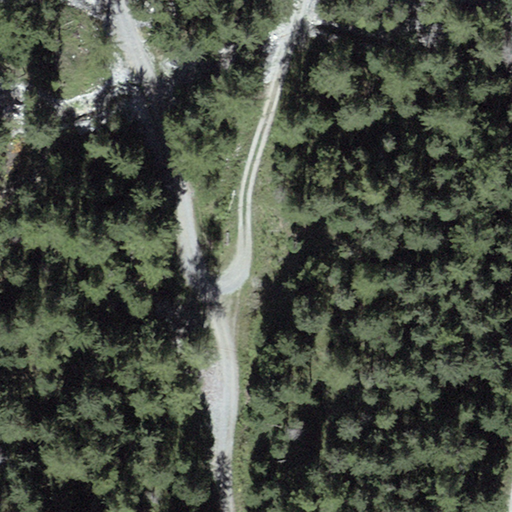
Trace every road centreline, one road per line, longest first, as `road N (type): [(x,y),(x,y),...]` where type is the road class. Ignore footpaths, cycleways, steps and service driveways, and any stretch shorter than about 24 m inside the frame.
road 1 (track): [(123,0),(176,156),(200,270),(226,287),(231,511)]
road 2 (track): [(226,287),(247,260),(254,167),(309,0)]
